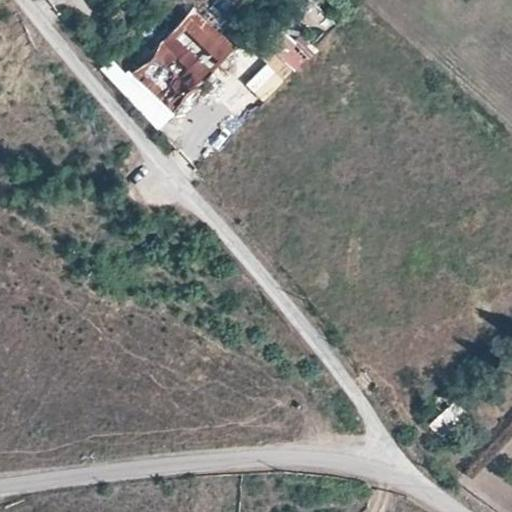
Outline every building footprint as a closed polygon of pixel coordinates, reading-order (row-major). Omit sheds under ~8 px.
[(129,74),(172,116),(237,46),(195,5),(129,74)] [(291,28),(263,55),(288,80),(315,53),(291,28)] [(247,89),(268,103),(285,79),(264,64),(247,89)] [(511,391),(502,400),(510,410),(511,409),(511,391)] [(433,421),(442,431),(460,414),(443,396),(429,408),(438,417),(433,421)]
